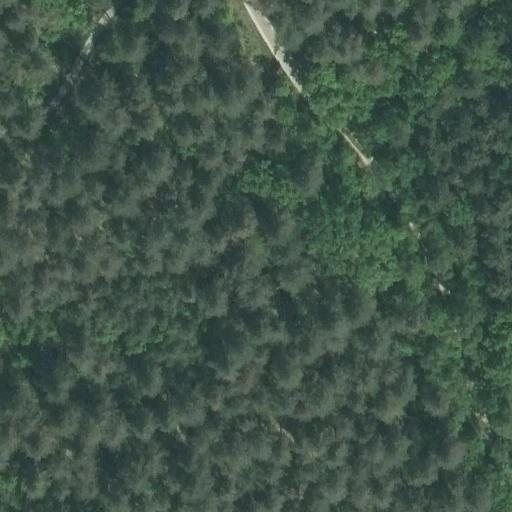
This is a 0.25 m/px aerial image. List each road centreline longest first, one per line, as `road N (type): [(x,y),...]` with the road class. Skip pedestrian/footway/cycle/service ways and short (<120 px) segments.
road 1 (track): [(343,120),(438,268),(488,409)]
road 2 (track): [(248,0),(343,120)]
